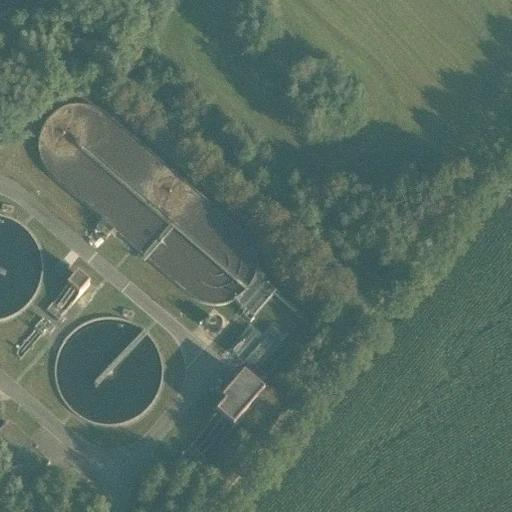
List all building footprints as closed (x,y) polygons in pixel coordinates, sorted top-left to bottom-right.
[(238,304),(233,306),(243,316),(240,319),(248,327),(273,296),(260,285),(262,282),(257,277),(256,281),(254,285),(252,292),(247,296),(243,301),(238,304)] [(76,279),(65,292),(76,302),(87,289),(76,279)] [(273,332),(240,369),(247,376),(280,339),(273,332)] [(223,410),(214,420),(231,435),(262,398),(241,381),(219,406),(223,410)] [(6,427),(0,434),(0,473),(26,496),(48,469),(34,456),(36,453),(6,427)]
